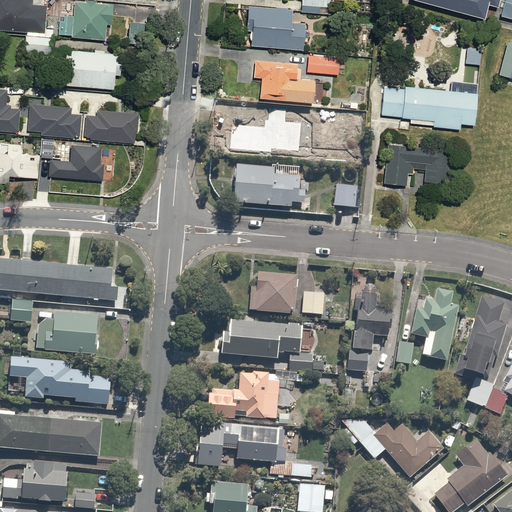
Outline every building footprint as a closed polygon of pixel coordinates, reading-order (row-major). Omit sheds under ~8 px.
[(30,0),(0,0),(0,28),(22,30),(20,52),(48,55),(50,33),(51,27),(42,26),(43,5),(30,4),(30,0)] [(326,0),(298,0),(298,12),(326,12),(326,0)] [(498,0),(414,0),(483,18),(484,16),(487,4),(496,7),(498,0)] [(511,0),(504,0),(500,16),(511,19),(511,0)] [(51,27),(50,33),(109,38),(111,6),(71,2),(70,14),(52,12),(51,27)] [(290,6),(245,3),(242,45),(304,48),(305,22),(289,21),(290,6)] [(511,45),(505,44),(498,74),(511,77),(511,45)] [(117,52),(67,47),(64,71),(48,69),(46,83),(113,90),(117,52)] [(466,47),(464,64),(478,65),(480,49),(466,47)] [(340,55),(304,53),(304,60),(303,72),(311,72),(338,74),(340,55)] [(303,72),(304,60),(251,57),(249,75),(255,76),(254,96),(289,98),(309,100),(311,72),(303,72)] [(403,86),(383,85),(380,115),(400,118),(432,121),(432,127),(459,130),(459,125),(473,126),(477,85),(450,82),(449,91),(403,86)] [(6,86),(0,85),(0,132),(16,134),(19,105),(5,104),(6,86)] [(309,100),(289,98),(288,116),(288,120),(312,122),(314,100),(309,100)] [(78,109),(22,104),(19,133),(38,134),(53,136),(76,138),(78,109)] [(137,112),(82,107),(79,138),(134,143),(137,112)] [(288,120),(288,116),(235,113),(232,151),(303,156),(304,135),(287,133),(288,120)] [(53,136),(38,134),(37,153),(36,157),(47,158),(62,159),(63,149),(52,148),(53,136)] [(62,159),(47,158),(45,176),(96,180),(99,144),(64,141),(63,149),(62,159)] [(445,148),(384,142),(380,183),(403,185),(404,176),(442,179),(445,148)] [(36,157),(37,153),(17,151),(18,145),(0,143),(0,180),(8,181),(8,174),(35,177),(36,157)] [(270,165),(232,162),(229,201),(296,206),(299,176),(270,174),(270,165)] [(358,183),(332,181),(330,206),(356,207),(358,183)] [(0,287),(116,299),(117,284),(110,284),(111,269),(0,257),(0,287)] [(296,273),(250,270),(247,312),(293,316),(296,273)] [(347,350),(368,352),(369,335),(388,337),(391,308),(374,307),(377,287),(363,285),(362,301),(353,300),(347,350)] [(431,296),(417,293),(408,342),(397,339),(393,360),(413,364),(416,354),(443,359),(456,293),(433,288),(431,296)] [(325,293),(301,290),(298,312),(323,315),(325,293)] [(497,319),(502,302),(480,295),(459,367),(484,374),(490,355),(493,356),(503,321),(497,319)] [(33,299),(11,297),(9,320),(30,322),(33,299)] [(37,317),(34,345),(94,351),(98,313),(55,308),(54,319),(37,317)] [(295,353),(298,322),(226,315),(225,330),(220,330),(218,352),(272,358),(273,351),(287,352),(295,353)] [(368,352),(347,350),(345,368),(366,370),(368,352)] [(295,353),(287,352),(285,369),(320,372),(321,361),(310,360),(310,354),(295,353)] [(71,359),(10,353),(8,373),(24,375),(22,392),(106,401),(109,372),(70,368),(71,359)] [(511,354),(498,388),(506,391),(511,393),(511,354)] [(272,421),(275,381),(267,380),(267,371),(238,369),(237,390),(206,388),(204,415),(272,421)] [(506,391),(498,388),(474,377),(465,398),(498,412),(506,391)] [(102,420),(0,410),(0,445),(99,455),(102,420)] [(355,415),(343,425),(372,458),(384,448),(371,433),(355,415)] [(371,433),(384,448),(409,478),(435,456),(444,448),(425,426),(412,437),(400,423),(392,429),(385,421),(371,433)] [(311,462),(286,460),(287,443),(281,443),(283,428),(228,423),(225,455),(269,459),(268,473),(310,477),(311,462)] [(465,501),(504,468),(476,435),(451,456),(460,466),(451,474),(429,492),(446,511),(468,511),(472,510),(465,501)] [(4,475),(2,495),(63,501),(67,460),(23,456),(21,476),(4,475)] [(249,483),(209,480),(206,511),(255,511),(256,505),(247,504),(249,483)] [(322,511),(324,498),(331,499),(333,487),(325,486),(296,483),(292,511),(322,511)] [(511,511),(511,488),(485,510),(487,511),(511,511)] [(95,492),(74,489),(72,506),(93,508),(95,492)] [(363,511),(403,511),(397,502),(390,507),(383,498),(363,511)] [(16,511),(17,505),(0,503),(0,511),(60,511),(61,509),(48,508),(47,511),(16,511)]
